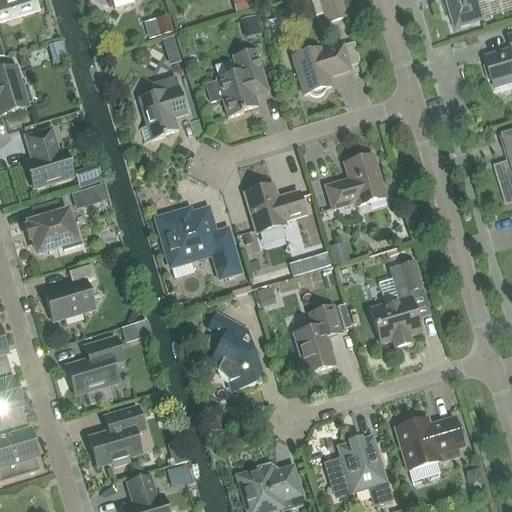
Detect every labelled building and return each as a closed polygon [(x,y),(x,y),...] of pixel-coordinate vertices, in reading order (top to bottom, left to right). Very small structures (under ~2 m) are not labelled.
[(0,0),(0,12),(35,2),(34,0),(0,0)] [(250,0),(232,0),(237,15),(253,10),(250,0)] [(338,0),(320,0),(328,24),(344,19),(338,0)] [(447,0),(446,0),(455,29),(482,21),(482,20),(480,20),(476,7),(498,0),(447,0)] [(172,35),(168,20),(156,23),(160,39),(172,35)] [(488,68),(484,69),(488,83),(492,82),(494,91),(511,85),(511,37),(508,38),(511,50),(511,51),(485,59),(488,68)] [(429,71),(454,67),(450,44),(425,48),(429,71)] [(330,89),(327,79),(349,73),(341,48),(320,55),(319,51),(292,59),(303,97),(330,89)] [(255,100),(268,96),(264,82),(255,53),(232,60),(237,75),(203,85),(209,106),(222,102),(227,120),(243,116),(242,113),(257,108),(255,100)] [(0,117),(27,109),(26,105),(30,103),(26,88),(21,89),(15,68),(0,72),(0,117)] [(136,101),(137,102),(138,102),(146,128),(138,131),(143,146),(164,139),(163,137),(178,133),(178,131),(176,132),(173,122),(187,118),(175,79),(151,86),(154,95),(136,101)] [(31,163),(25,164),(33,191),(72,180),(64,153),(58,154),(51,131),(24,139),(31,163)] [(511,136),(500,140),(507,167),(498,169),(500,177),(498,177),(504,197),(506,196),(509,205),(511,203),(511,136)] [(324,189),(331,212),(355,205),(356,209),(385,200),(372,157),(343,166),(348,182),(324,189)] [(284,201),(277,203),(272,187),(243,196),(255,236),(285,228),(283,224),(305,218),(298,195),(284,199),(284,201)] [(28,229),(24,230),(28,243),(32,241),(37,255),(62,248),(63,252),(81,247),(76,231),(71,232),(66,215),(61,216),(57,203),(30,211),(35,224),(28,226),(28,229)] [(180,215),(156,222),(170,269),(209,257),(217,283),(242,275),(228,231),(216,234),(209,211),(181,220),(180,215)] [(329,268),(326,256),(313,259),(288,267),(292,279),(317,272),(329,268)] [(389,272),(395,292),(398,303),(369,312),(379,346),(392,343),(394,350),(410,346),(407,338),(420,334),(410,300),(422,296),(413,265),(399,269),(389,272)] [(43,295),(52,324),(93,312),(84,284),(95,281),(91,267),(68,274),(71,287),(43,295)] [(272,289),(257,294),(261,309),(277,305),(272,289)] [(324,340),(340,335),(332,309),(309,316),(313,330),(293,336),(305,377),(334,368),(329,352),(327,352),(324,340)] [(205,349),(216,355),(209,367),(221,374),(227,381),(231,394),(254,387),(261,385),(252,354),(238,347),(246,333),(216,317),(208,332),(212,334),(205,349)] [(66,369),(74,398),(117,385),(112,368),(122,365),(119,354),(115,340),(84,350),(88,362),(66,369)] [(0,371),(8,369),(1,343),(0,343),(0,371)] [(0,399),(16,395),(8,369),(0,371),(0,399)] [(0,427),(24,421),(16,395),(0,399),(0,427)] [(163,396),(148,401),(152,416),(167,411),(163,396)] [(140,457),(134,435),(144,432),(137,409),(103,419),(108,435),(87,441),(96,470),(112,465),(113,470),(128,465),(127,461),(140,457)] [(394,431),(407,473),(437,464),(437,466),(460,459),(457,451),(462,449),(453,420),(426,428),(424,422),(394,431)] [(0,456),(32,447),(24,421),(0,427),(0,456)] [(348,446),(337,450),(340,460),(323,465),(334,503),(353,497),(352,495),(367,491),(372,509),(391,504),(385,485),(371,439),(360,443),(360,441),(348,445),(348,446)] [(32,447),(0,456),(0,485),(40,474),(32,447)] [(240,484),(237,485),(244,511),(279,511),(283,511),(282,511),(291,511),(304,508),(301,498),(292,469),(269,476),(267,467),(251,472),(252,474),(238,478),(240,484)] [(126,485),(130,500),(132,499),(134,506),(121,510),(121,511),(165,511),(161,498),(155,500),(149,479),(126,485)]
